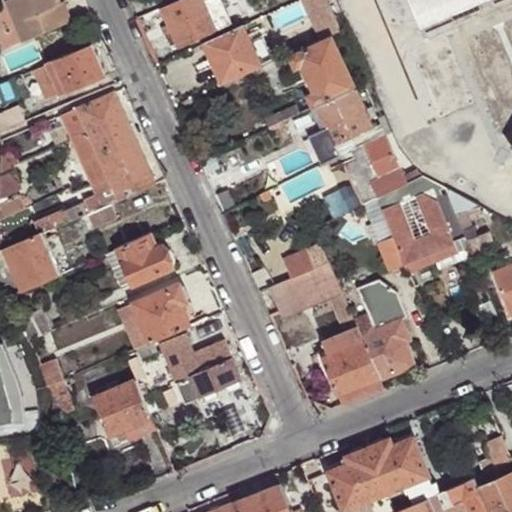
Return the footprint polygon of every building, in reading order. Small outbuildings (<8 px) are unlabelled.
[(25,43),(74,22),(66,3),(60,5),(57,0),(11,0),(8,2),(25,43)] [(203,3),(202,0),(182,0),(162,10),(169,26),(173,33),(180,50),(217,33),(203,3)] [(210,0),(203,3),(217,33),(232,25),(221,0),(210,0)] [(305,0),(323,41),(342,33),(328,0),(305,0)] [(413,0),(421,17),(428,32),(486,8),(482,0),(495,0),(497,3),(504,0),(413,0)] [(167,36),(173,33),(169,26),(164,28),(167,36)] [(249,37),(244,26),(206,43),(224,83),(261,65),(251,43),(249,37)] [(251,43),(261,65),(274,59),(264,37),(251,43)] [(355,89),(356,89),(333,39),(293,57),(297,67),(299,68),(304,66),(316,94),(312,96),(311,99),(315,108),(318,107),(355,89)] [(95,46),(58,60),(72,92),(108,77),(95,46)] [(58,60),(49,64),(50,66),(52,70),(46,72),(56,99),(72,92),(58,60)] [(52,70),(50,66),(24,76),(25,81),(46,72),(52,70)] [(299,68),(312,96),(316,94),(304,66),(299,68)] [(373,129),(355,89),(318,107),(326,124),(328,129),(322,132),(310,138),(324,166),(329,163),(342,156),(338,146),(367,132),(373,129)] [(79,111),(121,201),(158,185),(116,94),(79,111)] [(289,120),(300,115),(297,107),(285,112),(289,120)] [(93,202),(97,211),(113,204),(121,201),(79,111),(62,118),(99,197),(87,202),(88,204),(93,202)] [(270,129),(289,120),(285,112),(266,121),(270,129)] [(386,134),(383,125),(373,129),(367,132),(372,142),(386,134)] [(396,154),(386,134),(372,142),(365,145),(380,179),(372,183),(379,199),(408,184),(406,178),(396,154)] [(380,179),(365,145),(352,152),(355,160),(352,162),(364,187),(372,183),(380,179)] [(2,156),(2,174),(22,165),(16,150),(2,156)] [(355,160),(352,152),(342,156),(329,163),(333,171),(345,165),(352,162),(355,160)] [(364,206),(370,203),(364,187),(352,162),(345,165),(364,206)] [(1,179),(0,201),(24,190),(16,172),(1,179)] [(408,184),(418,180),(415,173),(406,178),(408,184)] [(481,209),(422,177),(418,180),(408,184),(379,199),(405,265),(408,273),(470,249),(456,216),(467,213),(481,209)] [(370,203),(379,199),(372,183),(364,187),(370,203)] [(0,207),(0,208),(0,222),(28,209),(23,197),(0,207)] [(405,265),(379,199),(370,203),(364,206),(391,271),(405,265)] [(83,206),(88,216),(90,214),(97,211),(93,202),(88,204),(83,206)] [(97,211),(90,214),(96,228),(119,218),(113,204),(97,211)] [(68,213),(72,222),(88,216),(83,206),(68,213)] [(481,209),(467,213),(468,218),(482,214),(481,209)] [(45,230),(47,234),(72,222),(68,213),(37,226),(40,232),(45,230)] [(470,249),(473,256),(496,247),(490,234),(478,239),(474,229),(473,229),(468,218),(467,213),(456,216),(470,249)] [(8,251),(26,292),(64,274),(47,234),(41,236),(8,251)] [(154,235),(120,250),(128,267),(136,286),(176,269),(166,247),(161,249),(154,235)] [(290,280),(314,271),(305,251),(281,261),(290,280)] [(343,294),(329,264),(314,271),(290,280),(270,289),(283,319),(331,299),(343,294)] [(511,265),(493,273),(511,316),(511,315),(511,265)] [(136,304),(153,344),(193,326),(190,320),(184,307),(191,304),(183,284),(136,304)] [(355,323),(343,294),(331,299),(346,333),(358,329),(355,323)] [(121,311),(139,350),(153,344),(136,304),(121,311)] [(194,305),(191,304),(184,307),(190,320),(197,317),(198,314),(194,305)] [(17,315),(20,322),(32,316),(29,309),(17,315)] [(365,343),(381,380),(415,367),(404,342),(411,340),(403,320),(392,324),(386,309),(355,323),(358,329),(362,336),(363,338),(365,343)] [(20,322),(30,342),(55,331),(44,310),(32,316),(20,322)] [(362,336),(358,329),(346,333),(324,342),(330,357),(359,346),(357,340),(363,338),(362,336)] [(244,380),(227,343),(223,344),(222,343),(196,354),(187,334),(162,344),(187,405),(244,380)] [(381,380),(365,343),(359,346),(330,357),(326,359),(329,370),(341,396),(381,380)] [(127,355),(130,361),(136,358),(134,352),(127,355)] [(321,374),(329,370),(326,359),(323,354),(314,358),(321,374)] [(41,366),(49,387),(65,381),(58,360),(41,366)] [(385,389),(381,380),(341,396),(346,405),(385,389)] [(65,381),(49,387),(54,400),(61,397),(71,394),(65,381)] [(127,430),(153,419),(138,381),(95,398),(110,436),(127,430)] [(71,394),(61,397),(65,411),(75,408),(71,394)] [(65,411),(61,397),(54,400),(54,414),(65,411)] [(131,438),(157,427),(153,419),(127,430),(131,438)] [(370,449),(388,492),(404,486),(405,485),(422,479),(430,476),(415,439),(395,447),(392,440),(389,441),(370,449)] [(493,459),(498,470),(511,464),(511,459),(503,440),(488,447),(493,459)] [(372,499),(388,492),(370,449),(353,456),(350,457),(352,464),(332,472),(347,509),(348,509),(362,503),(372,499)] [(480,464),(485,475),(498,470),(493,459),(480,464)] [(477,479),(481,487),(511,473),(511,464),(498,470),(485,475),(477,479)] [(511,511),(511,473),(481,487),(491,511),(511,511)] [(434,485),(430,476),(422,479),(426,488),(434,485)] [(426,488),(422,479),(405,485),(410,495),(426,488)] [(491,511),(481,487),(477,479),(451,490),(457,504),(466,500),(469,508),(470,511),(491,511)] [(431,498),(441,494),(439,489),(437,483),(434,485),(426,488),(410,495),(411,499),(415,506),(431,498)] [(293,511),(282,484),(236,503),(240,511),(293,511)] [(388,492),(391,498),(406,491),(404,486),(388,492)] [(457,504),(451,490),(449,491),(441,494),(447,508),(457,504)] [(377,508),(393,501),(391,498),(388,492),(372,499),(377,508)] [(438,511),(447,508),(441,494),(431,498),(437,511),(438,511)] [(437,511),(431,498),(415,506),(399,511),(437,511)] [(398,511),(396,506),(393,501),(377,508),(372,499),(362,503),(365,511),(398,511)] [(398,511),(399,511),(415,506),(411,499),(396,506),(398,511)] [(447,508),(448,511),(459,511),(469,508),(466,500),(457,504),(447,508)] [(240,511),(236,503),(214,511),(240,511)] [(348,511),(365,511),(362,503),(348,509),(348,511)]
